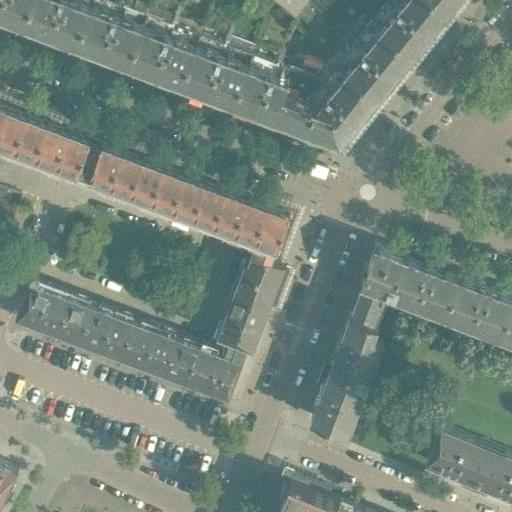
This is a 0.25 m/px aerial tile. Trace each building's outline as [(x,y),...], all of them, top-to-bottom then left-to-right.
[(34,0),(0,0),(0,9),(27,20),(34,0)] [(34,0),(27,20),(77,39),(91,0),(34,0)] [(150,11),(122,0),(91,0),(77,39),(132,59),(150,11)] [(277,0),(296,16),(309,0),(277,0)] [(449,5),(442,0),(386,0),(374,15),(414,48),(449,5)] [(150,11),(132,59),(183,78),(201,30),(150,11)] [(414,48),(374,15),(338,59),(378,92),(414,48)] [(253,49),(201,30),(183,78),(235,98),(253,49)] [(253,49),(235,98),(287,117),(306,69),(253,49)] [(378,92),(338,59),(324,76),(306,69),(287,117),(341,138),(378,92)] [(0,137),(258,234),(254,246),(253,245),(252,247),(272,254),(277,241),(278,242),(291,208),(103,138),(101,143),(90,139),(92,134),(0,99),(0,137)] [(0,210),(9,186),(0,182),(0,210)] [(23,191),(9,186),(0,210),(13,215),(23,191)] [(0,279),(2,274),(0,272),(0,254),(11,226),(0,222),(0,279)] [(383,296),(401,249),(377,240),(363,278),(364,278),(353,308),(375,317),(383,296)] [(272,254),(252,247),(248,257),(246,256),(234,288),(270,302),(286,259),(272,254)] [(445,319),(462,273),(401,249),(383,296),(445,319)] [(511,305),(511,291),(462,273),(445,319),(499,340),(511,305)] [(73,292),(51,283),(30,275),(17,311),(60,328),(73,292)] [(270,302),(234,288),(218,331),(236,338),(232,351),(244,356),(249,343),(254,345),(270,302)] [(115,307),(73,292),(60,328),(102,343),(115,307)] [(511,305),(499,340),(511,344),(511,305)] [(158,323),(115,307),(102,343),(145,359),(158,323)] [(369,375),(385,333),(389,322),(375,317),(353,308),(351,308),(331,361),(369,375)] [(201,339),(158,323),(145,359),(188,375),(201,339)] [(213,344),(201,339),(188,375),(231,391),(244,356),(232,351),(236,338),(218,331),(213,344)] [(369,375),(331,361),(312,414),(349,428),(369,375)] [(427,458),(449,467),(478,479),(493,442),(442,421),(427,458)] [(511,449),(493,442),(478,479),(511,492),(511,449)] [(20,465),(0,455),(0,501),(2,502),(20,465)] [(381,511),(296,477),(291,475),(276,511),(381,511)]
